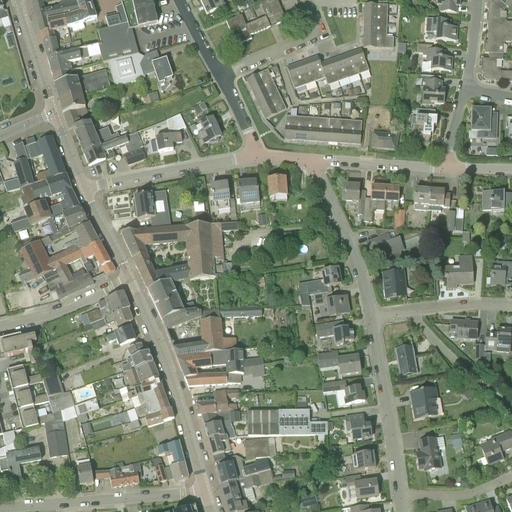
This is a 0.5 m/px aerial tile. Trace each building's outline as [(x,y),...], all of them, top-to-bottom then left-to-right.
[(0,0),(0,20),(9,18),(7,11),(4,10),(4,9),(3,9),(0,0)] [(47,22),(64,18),(70,16),(80,13),(77,4),(76,0),(64,3),(65,7),(47,11),(44,12),(41,0),(34,0),(31,1),(41,34),(50,32),(47,22)] [(139,65),(135,55),(138,54),(133,30),(158,25),(152,0),(139,0),(122,4),(122,6),(128,25),(108,30),(97,33),(101,46),(98,46),(103,63),(108,62),(115,88),(144,79),(140,66),(140,65),(139,65)] [(225,7),(221,0),(201,0),(207,14),(225,7)] [(286,21),(278,3),(276,0),(268,0),(259,4),(266,18),(246,26),(241,16),(226,22),(236,46),(252,40),(250,36),(270,28),(269,27),(276,24),(277,25),(286,21)] [(457,6),(459,7),(460,7),(460,3),(461,3),(461,2),(460,2),(460,0),(438,0),(438,5),(439,5),(438,12),(456,13),(457,6)] [(507,7),(506,6),(498,0),(497,0),(494,0),(492,3),(492,2),(488,6),(488,32),(511,32),(511,22),(505,23),(506,20),(499,20),(499,12),(501,10),(503,12),(507,7)] [(77,4),(80,13),(70,16),(64,18),(67,29),(72,27),(83,24),(96,17),(91,1),(77,4)] [(377,5),(365,5),(364,16),(387,17),(387,6),(377,5)] [(108,30),(128,25),(122,6),(115,8),(117,14),(105,17),(108,30)] [(364,16),(364,27),(387,28),(387,17),(364,16)] [(64,18),(47,22),(50,32),(41,34),(43,42),(55,39),(53,32),(67,29),(64,18)] [(450,27),(450,22),(450,21),(427,19),(426,33),(437,33),(436,41),(456,42),(457,28),(450,27)] [(364,37),(386,38),(386,36),(387,28),(364,27),(364,37)] [(511,42),(511,32),(488,32),(487,45),(485,44),(485,54),(490,54),(490,60),(497,60),(503,61),(503,54),(498,54),(499,45),(505,46),(505,43),(511,42)] [(7,43),(13,41),(11,35),(5,37),(7,43)] [(386,38),(364,37),(363,49),(393,49),(394,38),(386,38)] [(72,44),(71,44),(65,46),(57,45),(55,39),(43,42),(47,59),(74,52),(72,44)] [(431,71),(451,72),(452,58),(445,58),(446,52),(432,51),(432,47),(417,46),(416,54),(423,55),(423,57),(427,57),(427,64),(421,63),(421,73),(430,73),(431,71)] [(79,51),(80,57),(88,55),(87,49),(82,50),(79,51)] [(361,50),(351,54),(359,75),(369,72),(361,50)] [(79,51),(74,52),(47,59),(52,77),(69,72),(67,64),(81,61),(79,51)] [(144,78),(155,74),(159,86),(160,93),(162,94),(170,85),(169,84),(173,80),(166,60),(160,62),(157,52),(145,56),(140,66),(143,75),(144,78)] [(341,57),(349,79),(359,75),(351,54),(341,57)] [(318,57),(317,57),(308,61),(315,83),(325,79),(328,87),(328,86),(321,65),(318,57)] [(349,79),(341,57),(331,61),(339,83),(349,79)] [(511,72),(500,72),(500,69),(496,69),(497,60),(490,60),(483,60),(483,74),(484,74),(484,79),(486,81),(496,81),(495,82),(511,82),(511,72)] [(297,65),(305,86),(315,83),(308,61),(297,65)] [(321,65),(328,86),(339,83),(331,61),(321,65)] [(305,86),(297,65),(287,69),(294,90),(305,86)] [(247,81),(252,91),(272,81),(268,71),(247,81)] [(71,81),(69,72),(52,77),(59,99),(85,92),(86,96),(87,96),(110,89),(106,72),(82,78),(82,79),(78,80),(78,79),(71,81)] [(424,88),(422,105),(433,106),(433,104),(444,105),(444,94),(445,94),(445,93),(441,93),(442,82),(438,82),(438,78),(441,78),(421,76),(421,77),(427,77),(426,88),(424,88)] [(256,100),(277,91),(272,81),(252,91),(256,100)] [(359,88),(352,91),(354,96),(361,94),(359,88)] [(145,106),(151,104),(147,91),(141,93),(145,106)] [(256,100),(261,110),(282,100),(277,91),(256,100)] [(69,130),(87,124),(85,118),(88,116),(85,109),(83,99),(87,97),(87,96),(86,96),(85,92),(59,99),(63,115),(69,130)] [(156,93),(149,95),(151,105),(159,103),(156,93)] [(282,100),(261,110),(265,120),(286,111),(282,100)] [(193,109),(197,115),(202,112),(199,106),(193,109)] [(423,138),(430,139),(431,135),(433,135),(434,127),(437,127),(437,120),(435,120),(435,111),(420,110),(420,117),(412,117),(411,128),(412,128),(412,125),(423,126),(423,138)] [(471,132),(478,132),(478,139),(496,139),(497,115),(490,114),(490,110),(472,110),(471,132)] [(185,129),(179,115),(167,121),(168,133),(173,133),(176,132),(185,129)] [(286,117),(284,140),(295,141),(297,118),(286,117)] [(306,142),(308,119),(297,118),(295,141),(306,142)] [(212,119),(199,125),(203,132),(198,134),(203,145),(209,143),(210,144),(208,145),(209,145),(218,143),(218,142),(217,143),(215,140),(220,137),(212,119)] [(317,142),(319,119),(308,119),(306,142),(317,142)] [(328,143),(329,120),(319,119),(317,142),(328,143)] [(329,120),(328,143),(338,144),(340,121),(329,120)] [(349,145),(351,122),(340,121),(338,144),(349,145)] [(349,145),(360,145),(362,122),(351,122),(349,145)] [(100,148),(110,144),(126,138),(124,133),(99,143),(93,128),(91,123),(87,124),(69,130),(69,131),(73,129),(83,155),(101,148),(100,148)] [(137,134),(126,138),(110,144),(113,150),(125,145),(129,156),(125,157),(128,166),(145,160),(141,148),(137,134)] [(156,139),(158,154),(173,151),(172,145),(182,143),(180,135),(156,139)] [(372,148),(387,149),(396,150),(397,137),(373,135),(372,148)] [(47,172),(34,176),(35,177),(31,179),(34,186),(66,175),(51,138),(36,144),(28,147),(24,148),(23,144),(22,145),(26,158),(40,152),(47,172)] [(110,144),(100,148),(101,148),(83,155),(89,169),(105,162),(116,157),(113,150),(110,144)] [(14,165),(21,190),(34,186),(31,179),(35,177),(34,176),(32,177),(27,161),(28,161),(26,158),(22,145),(14,147),(20,162),(14,165)] [(24,211),(26,217),(30,227),(47,221),(47,220),(80,208),(71,191),(66,175),(34,186),(21,190),(24,198),(28,197),(31,204),(37,202),(51,197),(52,199),(60,196),(63,203),(59,204),(59,205),(48,209),(45,202),(24,211)] [(287,202),(284,175),(268,177),(270,198),(269,198),(270,203),(287,202)] [(256,182),(238,184),(238,190),(240,207),(259,205),(260,205),(256,182)] [(229,202),(227,184),(211,186),(213,203),(210,203),(211,213),(219,212),(218,208),(229,206),(231,219),(236,218),(234,202),(229,203),(229,202)] [(357,216),(363,217),(365,199),(364,199),(365,192),(359,192),(359,186),(345,185),(344,202),(358,203),(357,216)] [(370,199),(365,199),(363,217),(363,223),(372,223),(373,210),(376,210),(376,212),(384,212),(385,203),(386,188),(371,187),(370,199)] [(393,231),(396,231),(403,231),(404,212),(398,212),(398,204),(399,189),(386,188),(385,203),(392,204),(391,211),(395,212),(393,231)] [(414,211),(428,212),(429,206),(430,191),(415,190),(414,211)] [(444,191),(430,191),(429,206),(428,212),(441,213),(441,208),(449,209),(450,195),(444,195),(444,191)] [(482,192),(482,212),(503,212),(503,214),(511,215),(511,211),(511,193),(504,194),(504,192),(482,192)] [(134,198),(138,221),(154,219),(153,204),(165,202),(164,194),(134,198)] [(80,208),(47,220),(47,221),(48,224),(53,236),(48,239),(51,244),(74,232),(73,229),(87,222),(80,208)] [(455,232),(462,233),(463,209),(456,209),(455,232)] [(196,214),(197,226),(209,225),(207,212),(196,214)] [(453,232),(455,213),(447,212),(446,231),(453,232)] [(259,227),(266,226),(265,216),(258,217),(259,227)] [(27,219),(12,223),(14,232),(29,228),(27,219)] [(74,232),(79,242),(75,244),(76,247),(49,260),(44,250),(52,245),(51,244),(48,239),(38,244),(23,251),(21,252),(29,271),(34,280),(47,275),(66,267),(84,259),(80,253),(99,244),(89,224),(74,232)] [(185,242),(187,267),(189,280),(189,282),(225,278),(221,233),(238,232),(237,225),(183,229),(185,242)] [(183,229),(121,235),(133,260),(146,257),(146,255),(147,255),(150,254),(148,247),(185,242),(183,229)] [(381,261),(404,251),(396,231),(393,231),(374,231),(377,239),(367,243),(370,250),(375,248),(381,261)] [(23,251),(38,244),(35,239),(21,247),(23,251)] [(80,253),(84,259),(86,258),(89,265),(97,262),(101,269),(111,264),(99,244),(80,253)] [(260,251),(261,262),(270,261),(270,250),(260,251)] [(133,260),(148,292),(171,282),(172,284),(189,280),(187,267),(154,274),(147,255),(146,255),(146,257),(133,260)] [(456,290),(456,286),(473,285),(471,257),(458,257),(459,268),(444,268),(444,279),(447,279),(447,290),(456,290)] [(505,287),(511,287),(511,263),(496,263),(496,268),(491,268),(490,286),(505,287)] [(59,301),(60,302),(70,297),(94,285),(93,283),(89,274),(85,276),(73,282),(71,277),(66,267),(47,275),(49,280),(45,281),(52,295),(56,293),(59,301)] [(307,297),(308,297),(312,296),(332,293),(330,287),(341,285),(338,270),(321,272),(324,284),(306,287),(307,294),(299,296),(301,309),(309,308),(307,297)] [(83,271),(71,277),(73,282),(85,276),(83,271)] [(396,296),(402,296),(407,295),(404,272),(387,274),(387,281),(383,282),(385,299),(396,298),(396,296)] [(172,284),(171,282),(148,292),(162,322),(182,313),(185,313),(184,313),(195,311),(193,304),(182,307),(172,284)] [(86,315),(90,325),(103,319),(115,314),(130,309),(123,293),(98,304),(101,311),(98,312),(97,310),(86,315)] [(332,293),(312,296),(314,307),(326,305),(328,318),(349,314),(346,298),(333,300),(332,293)] [(199,320),(201,335),(222,331),(221,321),(219,321),(219,319),(262,318),(261,308),(219,309),(217,309),(200,313),(195,311),(184,313),(185,313),(182,313),(162,322),(166,333),(199,320)] [(115,314),(103,319),(106,326),(115,323),(117,328),(133,322),(128,310),(130,309),(115,314)] [(465,320),(464,323),(451,322),(450,333),(457,333),(457,339),(476,341),(477,324),(470,323),(470,320),(465,320)] [(341,329),(340,323),(315,327),(317,339),(333,337),(335,346),(343,345),(343,343),(354,341),(352,331),(348,332),(348,328),(341,329)] [(92,330),(90,325),(81,329),(83,334),(92,330)] [(135,341),(130,328),(114,334),(114,335),(107,337),(107,338),(109,344),(116,341),(119,347),(135,341)] [(508,364),(509,364),(511,364),(511,353),(509,353),(511,331),(497,330),(497,334),(486,334),(485,352),(509,353),(508,364)] [(172,349),(176,359),(237,352),(235,339),(222,341),(222,331),(201,335),(202,345),(172,349)] [(0,340),(0,352),(4,352),(6,357),(4,357),(5,358),(28,352),(31,365),(37,363),(33,351),(29,344),(37,342),(35,336),(22,339),(21,335),(0,340)] [(127,361),(127,362),(149,354),(148,352),(144,354),(141,345),(127,350),(131,359),(127,361)] [(484,361),(484,346),(475,346),(474,361),(484,361)] [(417,375),(414,356),(412,347),(395,351),(400,378),(417,375)] [(262,359),(258,359),(243,361),(243,352),(237,352),(176,359),(185,380),(199,379),(196,371),(212,369),(211,367),(225,366),(226,376),(240,375),(244,375),(243,368),(263,366),(262,359)] [(339,376),(360,374),(357,358),(338,360),(337,353),(317,356),(319,370),(338,367),(339,376)] [(121,368),(124,374),(126,374),(153,364),(149,354),(127,362),(128,365),(121,368)] [(140,384),(158,378),(153,364),(126,374),(130,387),(140,384)] [(7,370),(7,371),(12,391),(16,390),(16,389),(28,386),(42,383),(40,376),(26,379),(23,366),(7,370)] [(243,368),(244,375),(264,373),(263,366),(243,368)] [(199,379),(185,380),(188,389),(227,386),(227,385),(241,385),(240,375),(226,376),(199,379)] [(42,383),(48,400),(64,395),(58,377),(42,383)] [(138,397),(138,398),(162,389),(158,378),(140,384),(141,387),(140,387),(134,389),(135,391),(126,394),(129,400),(138,397)] [(322,392),(336,390),(335,383),(321,385),(322,392)] [(33,406),(47,403),(45,396),(31,399),(28,386),(16,389),(16,390),(18,395),(14,396),(15,401),(17,410),(21,409),(24,408),(33,406)] [(343,400),(345,406),(365,403),(363,393),(361,394),(359,387),(344,390),(345,400),(343,400)] [(410,394),(411,395),(413,406),(415,405),(418,420),(425,418),(425,419),(437,417),(434,399),(437,399),(435,388),(420,391),(421,393),(410,394)] [(134,410),(166,399),(162,389),(138,398),(141,408),(134,410)] [(469,397),(473,393),(468,389),(464,393),(469,397)] [(214,402),(195,405),(198,416),(201,416),(201,417),(239,415),(238,413),(237,413),(236,405),(227,406),(226,400),(239,399),(238,393),(225,393),(225,392),(213,394),(214,402)] [(70,393),(64,395),(48,400),(53,415),(62,412),(74,407),(70,393)] [(297,398),(297,408),(307,408),(307,398),(297,398)] [(150,416),(159,413),(171,410),(171,409),(170,410),(166,399),(134,410),(137,418),(144,416),(145,418),(150,416)] [(96,400),(74,407),(77,417),(99,411),(96,400)] [(20,421),(22,430),(23,430),(32,428),(44,425),(52,423),(55,422),(53,416),(53,415),(36,419),(33,406),(24,408),(21,409),(23,415),(19,416),(20,420),(20,421)] [(145,418),(148,429),(163,424),(163,423),(174,420),(171,410),(159,413),(150,416),(145,418)] [(248,438),(279,437),(327,436),(327,424),(309,424),(309,411),(247,413),(248,438)] [(53,415),(53,416),(55,422),(52,423),(44,425),(46,435),(65,432),(63,420),(62,412),(53,415)] [(88,422),(86,415),(77,417),(80,425),(88,422)] [(239,415),(201,417),(208,440),(218,437),(219,439),(226,436),(227,439),(229,439),(230,440),(235,439),(233,428),(223,431),(221,424),(230,421),(231,423),(239,422),(239,415)] [(364,427),(362,416),(345,419),(347,432),(351,431),(352,441),(371,439),(369,426),(364,427)] [(132,431),(140,429),(137,421),(129,424),(132,431)] [(82,426),(85,436),(92,434),(90,424),(82,426)] [(65,432),(46,435),(48,448),(51,461),(52,461),(51,460),(66,457),(69,457),(65,432)] [(488,467),(503,461),(499,451),(506,448),(507,450),(511,448),(511,434),(511,432),(501,435),(490,440),(491,441),(480,446),(488,467)] [(7,484),(17,482),(17,481),(16,482),(13,468),(42,462),(39,451),(16,455),(14,444),(16,444),(14,433),(3,435),(5,448),(7,449),(3,458),(2,458),(2,460),(0,460),(0,474),(4,474),(4,476),(5,476),(7,484)] [(451,436),(453,447),(462,445),(460,435),(451,436)] [(208,440),(213,457),(231,452),(227,439),(226,436),(219,439),(218,437),(208,440)] [(424,470),(424,472),(441,470),(438,451),(445,450),(443,439),(436,440),(436,439),(419,442),(422,458),(417,459),(419,471),(424,470)] [(275,446),(268,447),(268,440),(244,442),(246,461),(269,458),(276,457),(275,446)] [(171,455),(174,464),(184,461),(179,443),(167,446),(156,449),(158,457),(169,454),(169,456),(171,455)] [(354,472),(375,469),(373,453),(352,456),(354,472)] [(216,469),(221,486),(246,479),(245,478),(266,472),(269,471),(267,460),(254,463),(255,466),(243,469),(241,462),(243,462),(243,461),(236,457),(226,460),(227,465),(216,469)] [(76,468),(79,486),(92,484),(89,466),(90,466),(89,461),(76,463),(77,468),(76,468)] [(189,479),(184,461),(174,464),(174,466),(170,467),(174,482),(189,479)] [(109,472),(110,479),(111,489),(139,484),(138,473),(134,474),(133,466),(123,468),(116,471),(109,472)] [(158,484),(167,481),(163,466),(154,468),(158,484)] [(261,486),(259,479),(270,476),(269,471),(266,472),(245,478),(246,479),(221,486),(228,511),(244,511),(247,511),(241,491),(261,486)] [(359,476),(346,478),(347,488),(355,487),(357,500),(378,497),(376,481),(360,483),(359,476)] [(301,501),(304,509),(311,507),(309,499),(301,501)] [(498,511),(497,509),(491,511),(489,503),(467,510),(467,511),(498,511)]
